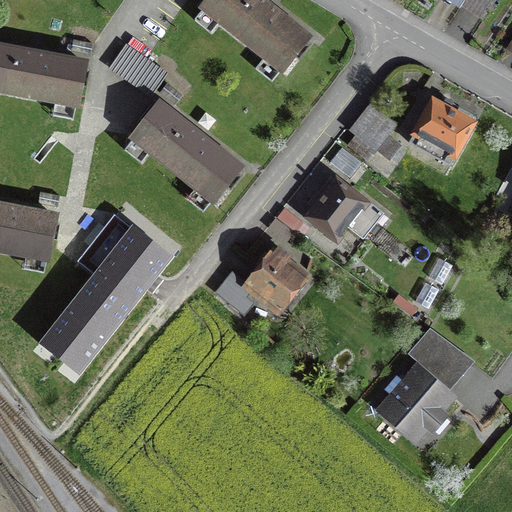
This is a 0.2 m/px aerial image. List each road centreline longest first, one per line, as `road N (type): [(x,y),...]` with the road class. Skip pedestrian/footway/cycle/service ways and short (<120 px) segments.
road 1 (residential): [(391,29),(191,273)]
road 2 (residential): [(391,29),(511,97)]
